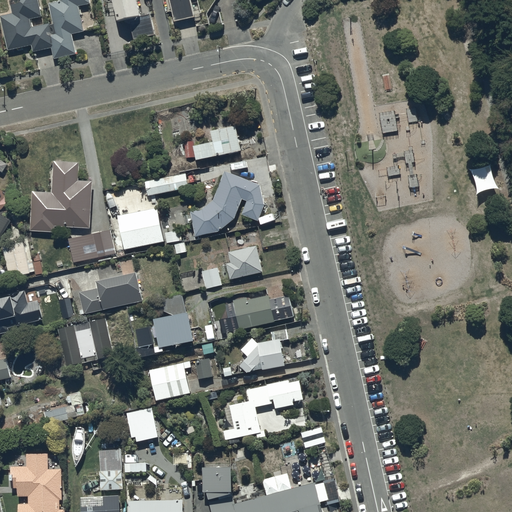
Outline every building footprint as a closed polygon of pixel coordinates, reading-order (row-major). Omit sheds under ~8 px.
[(41,16),(37,0),(9,0),(12,14),(0,16),(8,50),(31,45),(33,51),(50,47),(53,47),(48,25),(47,24),(31,27),(29,19),(41,16)] [(48,3),(52,25),(48,25),(53,47),(50,47),(53,59),(75,55),(71,35),(83,33),(78,6),(89,4),(88,0),(60,0),(60,1),(48,3)] [(136,0),(111,0),(116,21),(129,19),(134,39),(153,35),(149,14),(140,16),(136,0)] [(168,0),(173,22),(194,17),(189,0),(168,0)] [(206,167),(205,158),(240,151),(235,126),(210,131),(213,142),(195,146),(194,142),(184,142),(185,158),(195,157),(196,159),(177,163),(179,172),(206,167)] [(259,145),(243,151),(246,158),(262,152),(259,145)] [(52,192),(31,191),(30,230),(53,231),(54,226),(90,227),(92,182),(78,181),(79,162),(53,161),(52,192)] [(260,185),(225,170),(213,201),(202,210),(191,212),(196,236),(218,231),(233,219),(242,199),(246,201),(241,213),(258,220),(265,204),(260,185)] [(185,174),(144,182),(147,196),(188,187),(185,174)] [(156,208),(118,216),(124,250),(163,242),(156,208)] [(3,211),(0,210),(0,237),(10,221),(1,215),(3,211)] [(110,231),(67,240),(73,263),(115,254),(110,231)] [(179,231),(164,234),(166,243),(181,240),(179,231)] [(23,241),(2,246),(9,278),(34,273),(35,276),(44,274),(41,261),(32,263),(31,260),(27,261),(23,241)] [(257,246),(228,252),(230,264),(226,265),(229,278),(262,271),(257,246)] [(68,273),(77,315),(141,301),(136,273),(115,277),(112,264),(68,273)] [(219,267),(202,271),(206,289),(223,285),(219,267)] [(0,333),(9,332),(8,327),(43,320),(39,300),(28,303),(25,290),(0,295),(0,333)] [(173,315),(153,319),(160,347),(192,340),(182,295),(159,300),(161,309),(173,315)] [(247,297),(233,301),(240,330),(295,316),(289,295),(268,300),(267,296),(248,301),(247,297)] [(70,297),(59,299),(63,320),(73,318),(70,297)] [(113,356),(105,319),(57,329),(66,367),(110,357),(113,356)] [(273,340),(258,343),(259,346),(238,366),(246,373),(262,369),(262,371),(285,366),(280,341),(288,339),(286,330),(271,333),(273,340)] [(215,354),(213,344),(199,347),(201,357),(215,354)] [(0,360),(0,380),(11,378),(7,359),(0,360)] [(215,379),(211,361),(197,364),(200,382),(215,379)] [(185,364),(150,372),(158,404),(192,397),(185,364)] [(234,377),(231,368),(224,370),(226,379),(234,377)] [(249,401),(228,406),(233,428),(223,431),(225,440),(261,432),(256,408),(275,403),(276,408),(292,404),(292,402),(304,399),(299,379),(289,382),(289,380),(247,390),(249,401)] [(75,403),(43,412),(47,425),(85,415),(83,407),(76,409),(75,403)] [(153,409),(127,415),(134,446),(160,440),(153,409)] [(121,450),(102,452),(104,470),(122,468),(121,450)] [(47,454),(26,455),(27,466),(10,467),(10,488),(17,488),(17,496),(29,496),(29,503),(18,503),(17,511),(64,511),(64,509),(60,509),(59,499),(62,499),(62,468),(47,468),(47,454)] [(231,467),(202,468),(203,492),(207,492),(210,499),(232,494),(231,467)] [(121,470),(100,471),(100,491),(122,490),(121,470)] [(322,511),(314,478),(215,503),(217,511),(322,511)] [(80,497),(81,511),(119,511),(119,495),(80,497)] [(182,511),(182,500),(132,501),(127,501),(127,511),(182,511)]
